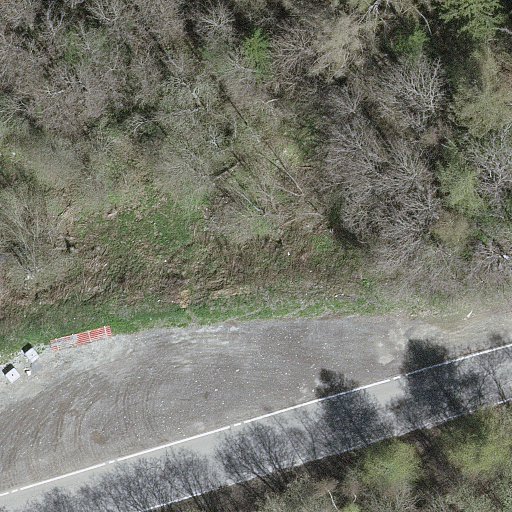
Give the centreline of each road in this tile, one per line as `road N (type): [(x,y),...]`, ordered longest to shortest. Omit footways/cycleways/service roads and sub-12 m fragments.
road 1 (tertiary): [(47,511),(511,371)]
road 2 (track): [(134,486),(121,440),(104,416),(0,412)]
